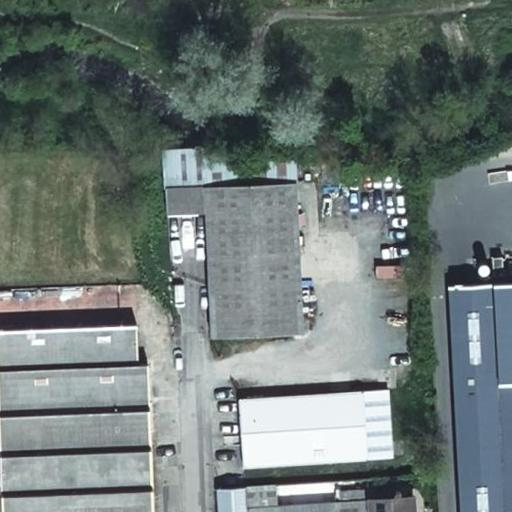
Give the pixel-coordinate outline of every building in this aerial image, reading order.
[(300,175),(210,180),(215,330),(306,327),(300,175)] [(511,511),(511,278),(452,280),(462,511),(511,511)] [(138,331),(0,338),(0,445),(0,446),(0,511),(156,511),(149,370),(140,371),(138,331)] [(390,386),(243,393),(246,458),(394,450),(390,386)] [(259,504),(258,486),(230,487),(229,511),(415,511),(414,496),(259,504)]
